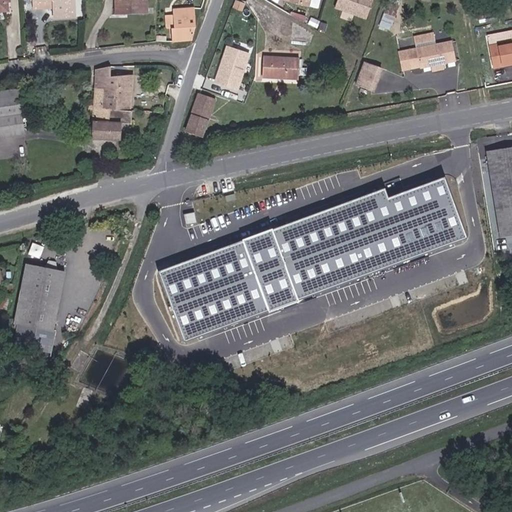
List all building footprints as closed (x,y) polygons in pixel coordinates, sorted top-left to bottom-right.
[(11,0),(0,0),(0,13),(12,13),(11,0)] [(79,0),(36,0),(38,9),(56,8),(57,20),(80,19),(79,0)] [(151,0),(116,0),(117,13),(151,13),(151,0)] [(374,0),(337,0),(334,9),(368,20),(374,0)] [(198,8),(177,9),(178,28),(174,29),(175,43),(196,41),(199,28),(198,8)] [(379,24),(390,28),(395,16),(384,12),(379,24)] [(437,32),(418,36),(421,47),(410,49),(414,70),(434,67),(435,71),(448,69),(447,65),(460,61),(454,41),(440,44),(437,32)] [(511,39),(488,45),(493,68),(511,64),(511,39)] [(239,90),(250,53),(227,46),(215,83),(239,90)] [(204,65),(212,67),(216,57),(208,54),(204,65)] [(302,58),(267,56),(267,78),(301,80),(302,58)] [(386,69),(366,61),(359,85),(377,92),(386,69)] [(115,67),(100,70),(96,140),(124,142),(125,123),(135,124),(137,75),(115,77),(115,67)] [(44,82),(60,81),(60,71),(43,72),(44,82)] [(146,100),(154,101),(155,92),(147,91),(146,100)] [(220,101),(201,93),(189,131),(206,138),(220,101)] [(23,94),(0,98),(0,139),(27,135),(23,94)] [(511,147),(488,152),(504,238),(511,236),(511,147)] [(385,189),(158,271),(186,339),(467,237),(443,176),(389,198),(385,189)] [(68,272),(29,264),(17,323),(57,334),(68,272)]
